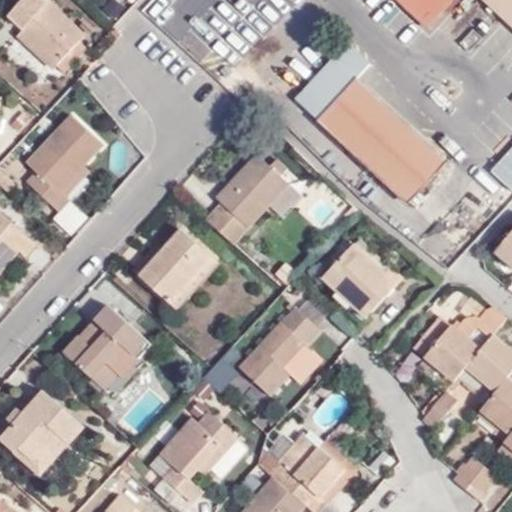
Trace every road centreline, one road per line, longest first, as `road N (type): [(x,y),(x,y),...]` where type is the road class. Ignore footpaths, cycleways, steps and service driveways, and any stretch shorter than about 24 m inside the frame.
road 1 (residential): [(0,351),(196,137),(130,61)]
road 2 (residential): [(415,64),(434,43),(493,96),(459,133),(400,80)]
